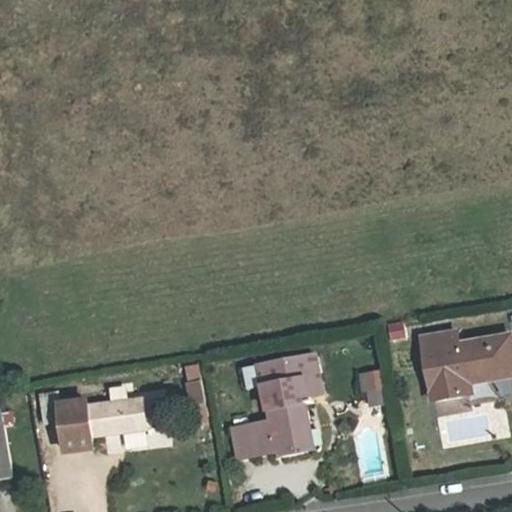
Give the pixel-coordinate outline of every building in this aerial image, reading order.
[(457,392),(511,384),(504,340),(430,350),(434,383),(455,382),(457,392)] [(383,371),(363,375),(369,408),(389,405),(383,371)] [(292,462),(323,459),(312,375),(276,380),(279,417),(243,423),(246,460),(278,457),(277,445),(289,444),(292,462)] [(207,383),(189,383),(192,427),(209,426),(207,383)] [(65,397),(50,400),(52,428),(67,425),(72,455),(99,452),(99,439),(135,434),(154,432),(154,431),(152,413),(150,401),(132,404),(130,392),(116,393),(118,405),(94,409),(93,404),(65,408),(65,397)] [(164,411),(152,413),(154,431),(166,429),(164,411)] [(0,483),(19,481),(11,415),(0,416),(0,483)]
